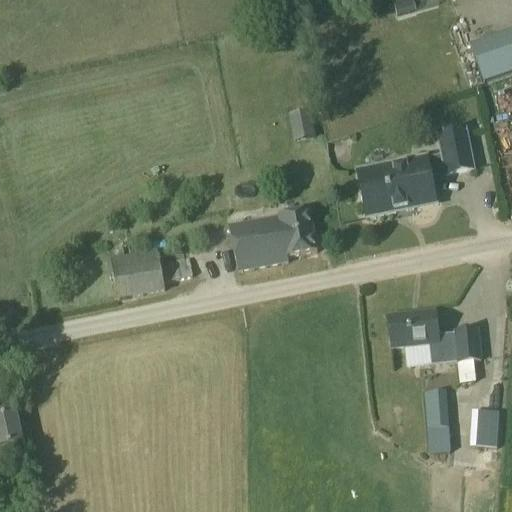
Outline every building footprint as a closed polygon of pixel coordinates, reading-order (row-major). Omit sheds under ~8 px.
[(419,0),(421,9),(442,6),(441,0),(419,0)] [(413,3),(394,9),(397,19),(416,14),(414,9),(413,3)] [(511,33),(470,48),(483,86),(511,75),(511,33)] [(511,84),(488,93),(495,114),(511,107),(511,84)] [(292,121),(293,138),(311,137),(310,120),(292,121)] [(367,219),(368,220),(414,211),(414,207),(435,202),(429,171),(445,168),(447,177),(474,171),(465,131),(438,137),(443,158),(427,161),(427,159),(358,173),(364,202),(365,202),(365,201),(368,200),(371,218),(367,219)] [(229,231),(238,274),(288,264),(287,260),(316,254),(308,213),(277,220),(278,221),(229,231)] [(110,264),(117,305),(164,295),(165,295),(163,287),(192,281),(188,263),(160,269),(156,252),(110,264)] [(429,347),(431,368),(481,363),(478,333),(439,337),(437,316),(410,319),(409,316),(389,318),(393,351),(429,347)] [(458,365),(459,386),(476,385),(475,365),(458,365)] [(424,393),(432,460),(445,458),(440,410),(461,408),(458,389),(424,393)] [(499,450),(500,414),(477,414),(477,450),(499,450)] [(0,450),(22,446),(16,417),(0,420),(0,450)]
